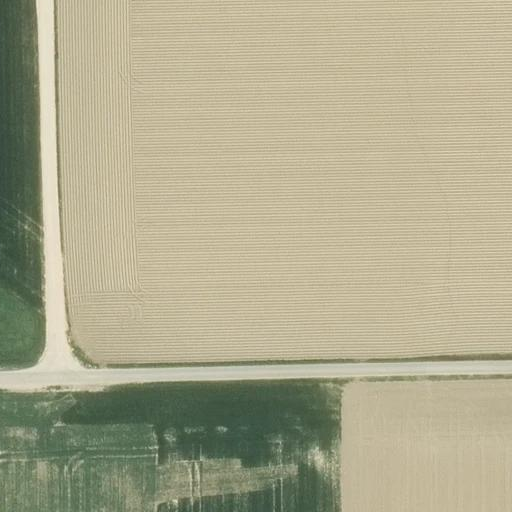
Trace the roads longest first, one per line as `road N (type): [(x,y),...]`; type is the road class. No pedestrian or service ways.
road 1 (unclassified): [(511,368),(0,380)]
road 2 (track): [(57,379),(39,0)]
